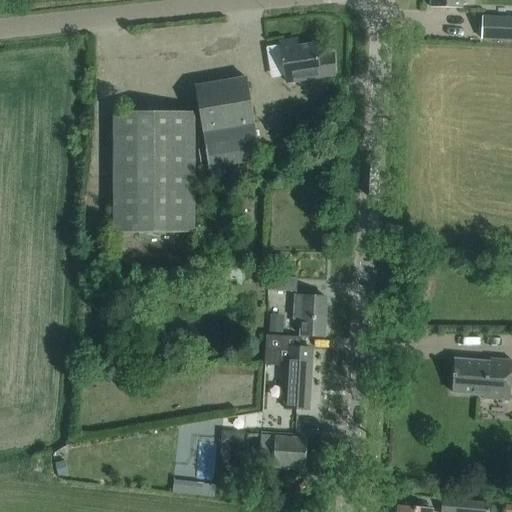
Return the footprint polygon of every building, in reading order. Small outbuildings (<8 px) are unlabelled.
[(462,0),(430,0),(430,8),(462,9),(462,0)] [(493,14),(493,36),(511,36),(511,14),(493,14)] [(281,60),(282,63),(283,63),(287,84),(333,76),(332,54),(316,57),(314,44),(296,48),(295,40),(280,43),(283,60),(281,60)] [(208,166),(260,160),(246,78),(194,88),(208,166)] [(113,233),(194,233),(194,113),(113,113),(113,233)] [(242,197),(240,209),(250,210),(252,199),(242,197)] [(234,273),(256,272),(256,260),(234,261),(234,273)] [(296,292),(297,278),(274,277),(273,291),(296,292)] [(295,296),(294,319),(301,319),(301,336),(323,337),(325,319),(323,319),(324,311),(325,311),(326,298),(295,296)] [(266,336),(264,366),(279,366),(279,362),(287,362),(284,409),(307,410),(311,349),(299,348),(300,338),(266,336)] [(451,393),(483,396),(482,400),(509,402),(511,361),(490,359),(489,363),(454,360),(451,393)] [(124,412),(144,411),(144,406),(137,406),(136,395),(124,395),(124,412)] [(306,440),(260,437),(258,467),(304,470),(306,440)] [(221,445),(220,461),(229,462),(231,446),(221,445)] [(440,511),(488,511),(489,503),(441,499),(440,511)]
